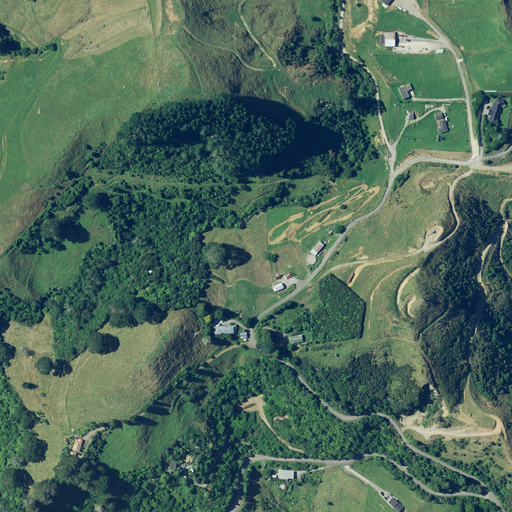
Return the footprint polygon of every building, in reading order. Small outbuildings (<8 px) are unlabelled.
[(406,92),(411,90),(411,88),(412,88),(410,83),(401,87),(401,85),(397,87),(402,99),(408,97),(406,92)] [(504,104),(501,98),(494,101),(494,104),(492,104),(491,110),(488,109),(487,116),(489,116),(488,122),(495,124),(498,113),(499,113),(501,106),(502,108),(505,106),(504,104)] [(323,245),(319,241),(310,252),(314,256),(323,245)] [(283,288),(281,283),(274,286),(276,291),(283,288)] [(233,334),(233,326),(220,326),(220,328),(214,327),(214,334),(220,334),(220,333),(224,333),(224,335),(227,335),(227,334),(233,334)] [(302,342),(301,335),(288,337),(289,344),(302,342)] [(82,440),(78,439),(78,440),(75,439),(72,450),(78,452),(82,440)] [(279,478),(279,479),(287,479),(288,479),(293,479),(293,471),(278,470),(277,478),(279,478)]
